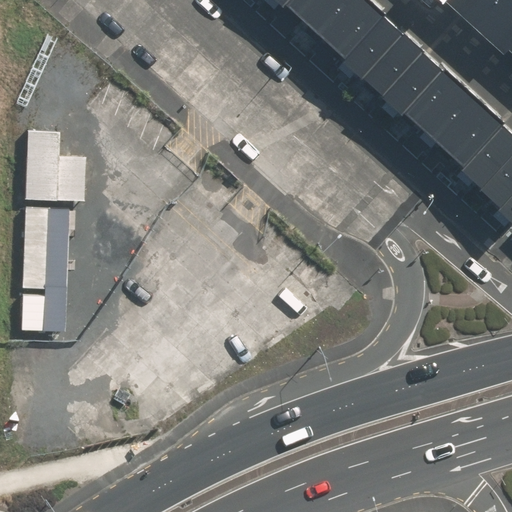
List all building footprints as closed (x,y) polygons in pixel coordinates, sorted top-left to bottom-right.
[(511,133),(371,0),(265,0),(501,224),(503,226),(511,216),(511,133)] [(511,0),(454,0),(500,42),(511,41),(511,0)] [(86,127),(24,129),(27,198),(88,196),(86,127)] [(511,216),(503,226),(511,229),(511,216)] [(128,372),(156,416),(322,309),(306,285),(285,298),(273,279),(128,372)]
